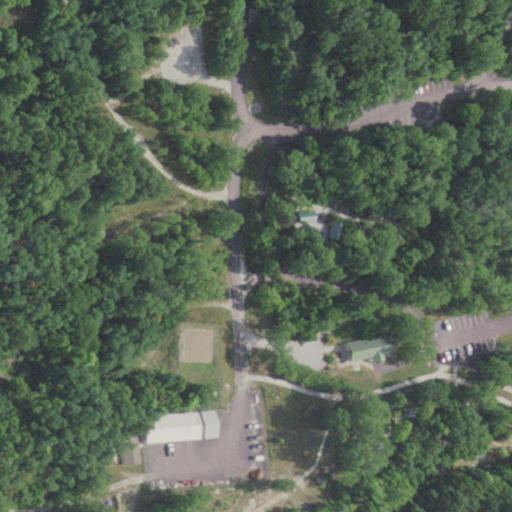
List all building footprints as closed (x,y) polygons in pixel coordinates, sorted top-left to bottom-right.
[(381,199),(370,198),(369,215),(379,216),(381,199)] [(311,211),(294,211),(294,223),(311,223),(311,211)] [(327,237),(337,239),(340,223),(331,221),(327,237)] [(392,357),(390,336),(347,341),(349,362),(392,357)] [(196,414),(142,416),(143,444),(197,441),(196,414)]
